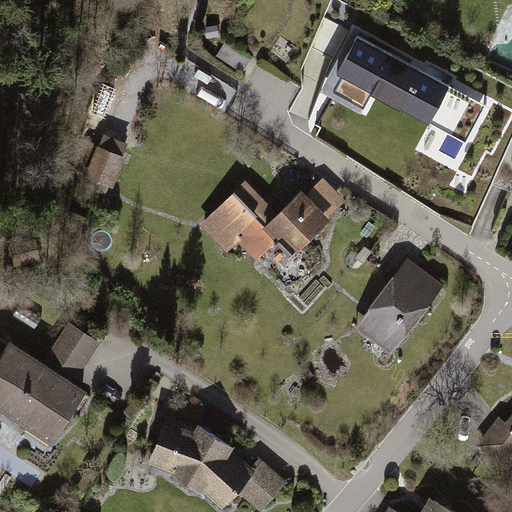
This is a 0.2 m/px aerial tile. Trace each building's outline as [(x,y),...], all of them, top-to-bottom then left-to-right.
[(450,87),(357,37),(337,75),(332,72),(322,91),(361,111),(371,93),(430,125),(450,87)] [(124,153),(99,144),(87,175),(113,185),(124,153)] [(246,178),(196,224),(226,256),(241,242),(256,258),(279,236),(294,252),(343,206),(316,178),(279,213),(246,178)] [(446,288),(408,258),(353,329),(391,358),(446,288)] [(40,364),(9,345),(0,358),(0,405),(63,445),(94,394),(75,383),(103,339),(68,318),(40,364)] [(200,422),(166,410),(147,462),(174,473),(203,489),(223,507),(240,491),(263,510),(290,478),(260,454),(256,461),(236,445),(200,422)] [(511,415),(505,422),(499,418),(477,446),(508,469),(511,465),(511,415)] [(469,511),(433,491),(421,511),(410,511),(392,501),(385,511),(469,511)]
